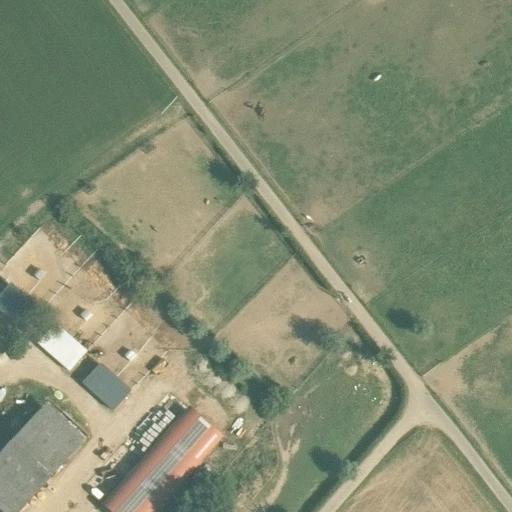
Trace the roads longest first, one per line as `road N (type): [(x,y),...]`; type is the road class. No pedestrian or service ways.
road 1 (track): [(116,0),(426,398)]
road 2 (track): [(426,398),(511,508)]
